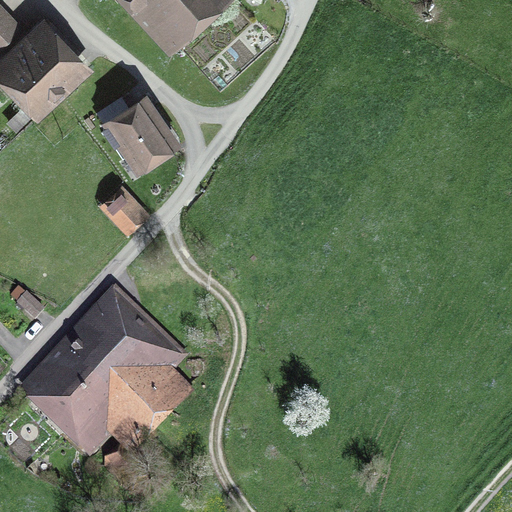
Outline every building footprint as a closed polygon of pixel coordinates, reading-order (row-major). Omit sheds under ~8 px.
[(137,0),(173,40),(216,0),(137,0)] [(0,43),(17,28),(0,10),(0,43)] [(77,67),(45,32),(4,71),(36,105),(77,67)] [(145,101),(105,128),(115,143),(122,139),(138,163),(171,141),(145,101)] [(142,215),(120,192),(107,204),(128,227),(142,215)] [(44,310),(25,294),(17,303),(35,319),(44,310)] [(111,414),(138,440),(185,391),(158,365),(166,356),(115,308),(38,391),(88,439),(111,414)] [(129,485),(144,472),(123,449),(109,462),(129,485)]
